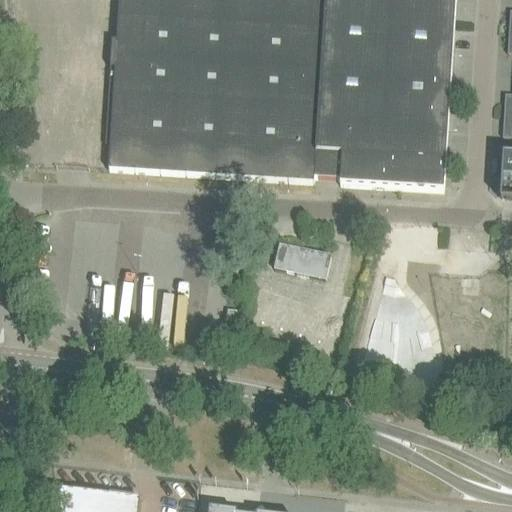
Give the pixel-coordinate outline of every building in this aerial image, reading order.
[(314,186),(315,181),(326,0),(120,0),(109,173),(314,186)] [(326,0),(315,181),(341,183),(341,188),(444,195),(456,0),(326,0)] [(511,162),(504,162),(502,199),(511,199),(511,162)] [(331,259),(280,248),(275,272),(326,283),(331,259)] [(112,330),(114,298),(101,297),(99,330),(112,330)] [(228,313),(227,325),(236,326),(237,314),(235,313),(228,313)] [(408,366),(408,379),(424,378),(424,365),(408,366)] [(139,511),(141,503),(57,493),(60,511),(139,511)]
